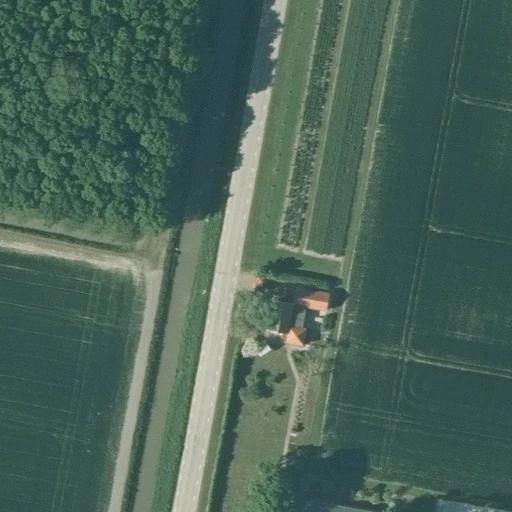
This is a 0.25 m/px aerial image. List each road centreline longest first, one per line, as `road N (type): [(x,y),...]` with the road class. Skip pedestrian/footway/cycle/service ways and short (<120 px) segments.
road 1 (tertiary): [(183,511),(274,0)]
road 2 (track): [(156,262),(0,237)]
